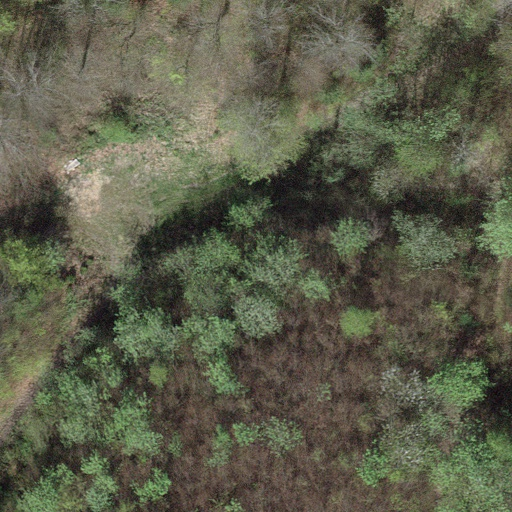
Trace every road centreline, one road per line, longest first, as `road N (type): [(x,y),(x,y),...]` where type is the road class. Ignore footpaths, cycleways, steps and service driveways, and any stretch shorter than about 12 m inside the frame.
road 1 (track): [(511,5),(248,169),(170,228),(36,387),(0,447)]
road 2 (track): [(170,228),(90,218),(0,230)]
